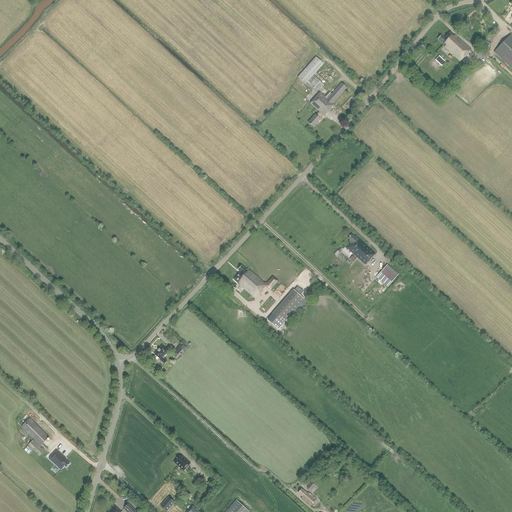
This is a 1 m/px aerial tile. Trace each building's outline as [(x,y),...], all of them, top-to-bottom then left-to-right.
[(511,1),(510,3),(511,5),(511,34),(511,35),(511,34),(494,52),(511,69),(511,1)] [(454,36),(450,32),(444,38),(441,35),(438,39),(445,46),(444,47),(460,62),(471,50),(455,35),(454,36)] [(316,92),(323,84),(312,75),(322,64),(315,57),(297,77),(304,84),(311,90),(313,89),(316,92)] [(332,104),(346,88),(341,83),(331,94),(329,92),(324,97),(320,93),(310,104),(319,112),(316,115),(315,115),(308,122),(313,127),(320,119),(319,118),(322,115),(323,116),(333,105),(332,104)] [(358,238),(356,239),(352,235),(349,238),(350,240),(350,241),(352,243),(347,249),(365,265),(375,254),(358,238)] [(387,287),(398,275),(387,265),(376,277),(387,287)] [(248,269),(247,270),(242,266),(238,270),(241,272),(234,280),(255,298),(262,289),(265,285),(271,289),(278,281),(273,276),(266,283),(265,284),(248,269)] [(185,347),(182,344),(172,354),(175,358),(185,347)] [(169,352),(162,346),(155,354),(156,355),(154,357),(154,358),(156,360),(158,360),(159,358),(162,361),(161,361),(165,364),(167,361),(164,359),(169,352)] [(29,418),(20,428),(40,446),(45,450),(47,448),(42,444),(49,437),(29,418)] [(20,431),(19,431),(18,431),(17,432),(16,433),(15,434),(14,435),(14,437),(14,438),(15,439),(16,441),(17,442),(18,442),(19,442),(20,443),(22,442),(23,442),(24,441),(25,440),(25,439),(26,438),(26,436),(26,435),(25,434),(25,433),(24,432),(23,431),(21,431),(20,431)] [(33,440),(28,445),(39,456),(44,451),(33,440)] [(66,459),(57,450),(49,459),(60,470),(64,466),(66,467),(69,464),(65,460),(66,459)] [(179,466),(181,468),(183,470),(189,464),(181,456),(178,460),(177,458),(176,458),(177,459),(174,462),(178,466),(179,466)] [(208,481),(212,486),(217,480),(212,476),(208,481)] [(192,484),(195,488),(202,480),(199,477),(192,484)] [(308,492),(307,494),(302,489),(298,493),(302,497),(301,498),(310,506),(316,499),(308,492)] [(168,497),(161,506),(167,511),(174,503),(168,497)] [(236,501),(225,511),(199,511),(192,506),(186,511),(247,511),(248,511),(236,501)]
